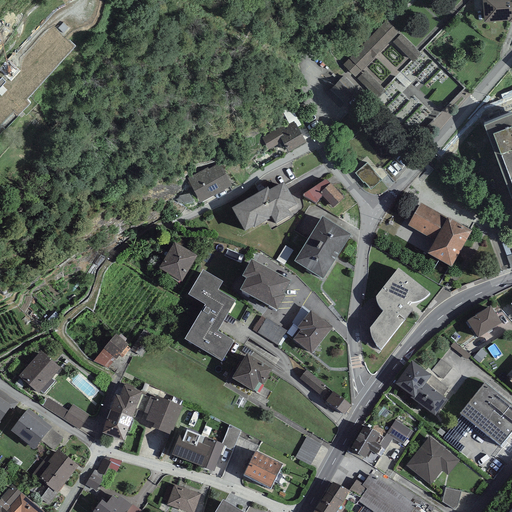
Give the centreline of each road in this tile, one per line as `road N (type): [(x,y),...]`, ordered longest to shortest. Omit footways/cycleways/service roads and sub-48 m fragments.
road 1 (residential): [(373,213),(319,142),(181,219)]
road 2 (residential): [(373,213),(511,53)]
road 3 (residential): [(287,511),(102,451)]
road 4 (tertiary): [(367,404),(446,311),(511,279)]
road 5 (residential): [(367,404),(352,320),(373,213)]
road 6 (tertiary): [(306,511),(367,404)]
